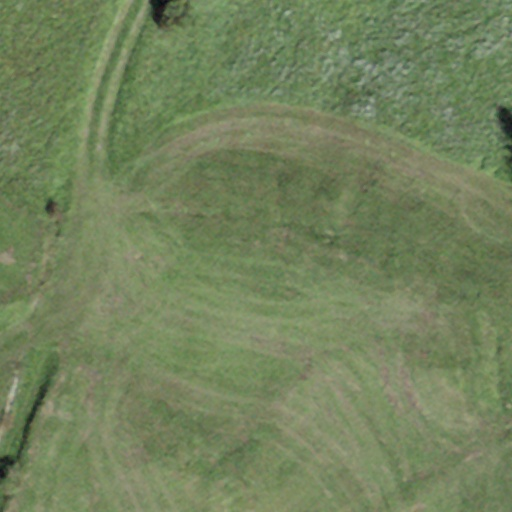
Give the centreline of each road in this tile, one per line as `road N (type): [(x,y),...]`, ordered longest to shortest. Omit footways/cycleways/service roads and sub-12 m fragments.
road 1 (track): [(97,138),(79,232),(0,483)]
road 2 (track): [(97,138),(104,65),(139,0)]
